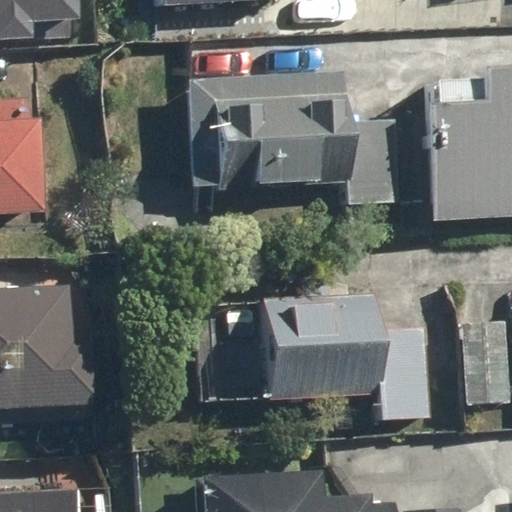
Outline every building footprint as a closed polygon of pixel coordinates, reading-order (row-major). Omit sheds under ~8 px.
[(141,0),(142,18),(273,14),(272,0),(141,0)] [(419,234),(511,226),(511,87),(451,93),(454,125),(410,129),(419,234)] [(331,88),(169,94),(173,200),(332,193),(333,217),(385,215),(382,130),(333,132),(331,88)] [(0,227),(21,226),(15,129),(10,129),(8,102),(0,102),(0,227)] [(0,426),(73,425),(72,354),(47,355),(46,299),(0,299),(0,426)] [(362,334),(361,303),(240,305),(241,411),(361,409),(361,433),(409,432),(408,334),(362,334)] [(347,511),(348,503),(317,503),(316,477),(182,478),(182,511),(347,511)]
